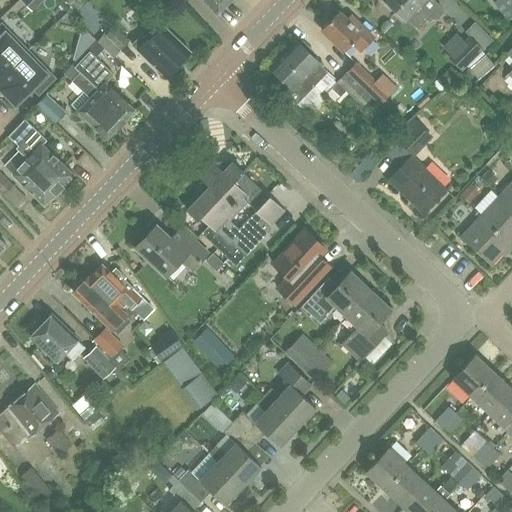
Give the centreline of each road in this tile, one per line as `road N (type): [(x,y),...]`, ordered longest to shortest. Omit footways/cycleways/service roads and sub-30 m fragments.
road 1 (residential): [(452,316),(440,288),(214,76)]
road 2 (tertiary): [(0,301),(214,76)]
road 3 (residential): [(301,493),(439,346),(452,316)]
